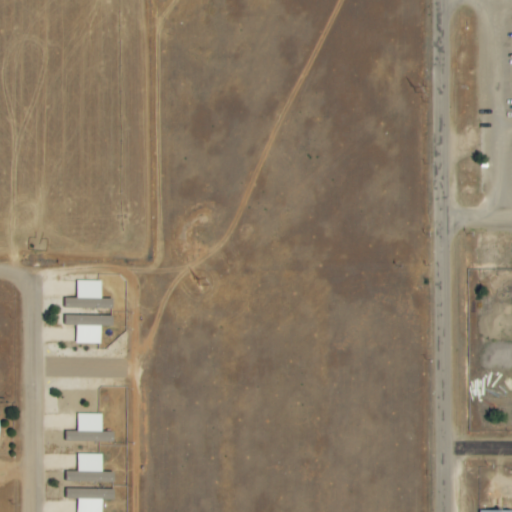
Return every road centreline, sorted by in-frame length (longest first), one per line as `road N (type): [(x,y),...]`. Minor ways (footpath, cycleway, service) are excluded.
road 1 (tertiary): [(449,511),(446,0)]
road 2 (residential): [(0,277),(36,289),(38,439)]
